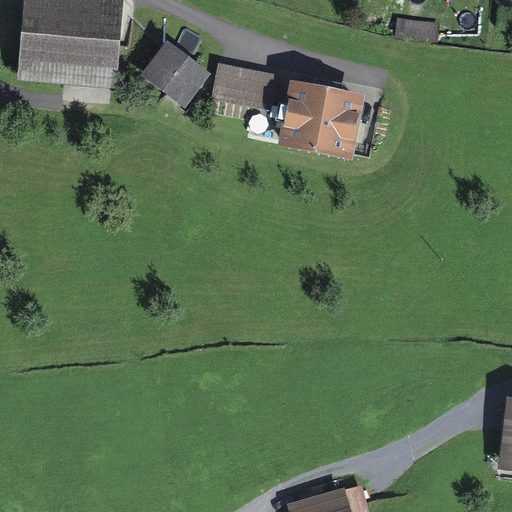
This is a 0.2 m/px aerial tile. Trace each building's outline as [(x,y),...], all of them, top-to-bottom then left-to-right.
[(29,0),(23,63),(115,73),(123,0),(29,0)] [(441,31),(441,15),(401,13),(401,29),(441,31)] [(173,34),(146,66),(185,97),(211,66),(173,34)] [(223,57),(210,120),(360,150),(373,87),(223,57)] [(366,511),(361,487),(301,498),(304,511),(366,511)]
